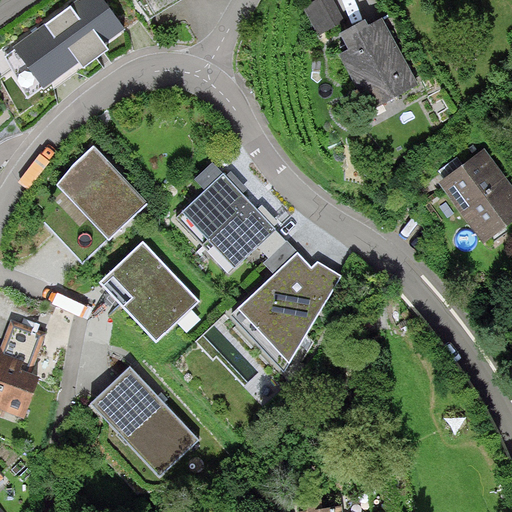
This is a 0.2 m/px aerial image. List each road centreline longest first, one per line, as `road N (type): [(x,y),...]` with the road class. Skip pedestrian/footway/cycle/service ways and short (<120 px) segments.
road 1 (residential): [(198,75),(227,93),(262,158),(300,201),(424,289),(464,340),(511,429)]
road 2 (residential): [(0,279),(84,307),(42,511)]
road 3 (residential): [(198,75),(165,68),(103,87),(63,116),(29,160)]
